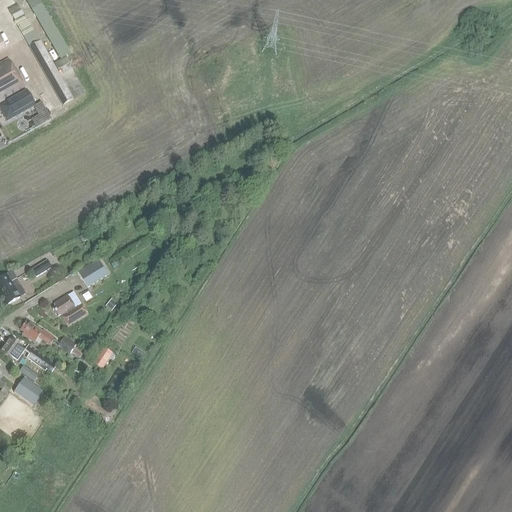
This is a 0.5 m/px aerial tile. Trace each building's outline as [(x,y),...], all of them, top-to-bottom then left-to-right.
[(17,6),(8,11),(11,17),(21,12),(17,6)] [(30,48),(39,42),(28,22),(18,28),(30,48)] [(73,100),(40,42),(28,49),(62,106),(73,100)] [(54,65),(57,72),(69,65),(65,58),(54,65)] [(8,61),(0,65),(0,108),(8,122),(35,107),(25,91),(8,61)] [(98,261),(80,272),(77,274),(86,289),(107,277),(98,261)] [(50,269),(46,262),(30,271),(35,278),(50,269)] [(0,279),(0,299),(5,308),(19,299),(18,297),(22,294),(10,273),(0,279)] [(87,316),(80,305),(74,294),(68,298),(67,296),(53,305),(54,307),(51,309),(57,318),(60,316),(61,318),(60,319),(66,329),(87,316)] [(118,305),(113,301),(107,308),(111,312),(118,305)] [(48,347),(53,341),(30,324),(28,326),(25,324),(19,332),(23,334),(21,336),(34,345),(38,340),(48,347)] [(71,353),(75,347),(63,338),(57,347),(69,356),(71,353)] [(24,352),(25,351),(8,339),(0,350),(0,354),(18,367),(23,359),(21,357),(24,352)] [(51,363),(28,346),(25,351),(24,352),(29,355),(26,359),(38,368),(40,365),(46,370),(51,363)] [(80,358),(84,353),(75,347),(71,353),(80,358)] [(103,348),(93,365),(102,371),(112,354),(103,348)] [(23,367),(19,373),(26,378),(30,372),(23,367)] [(24,380),(13,394),(33,408),(44,394),(24,380)] [(5,385),(1,383),(0,381),(0,388),(2,389),(0,391),(0,402),(8,390),(4,387),(5,385)] [(72,393),(68,400),(75,404),(79,396),(72,393)]
